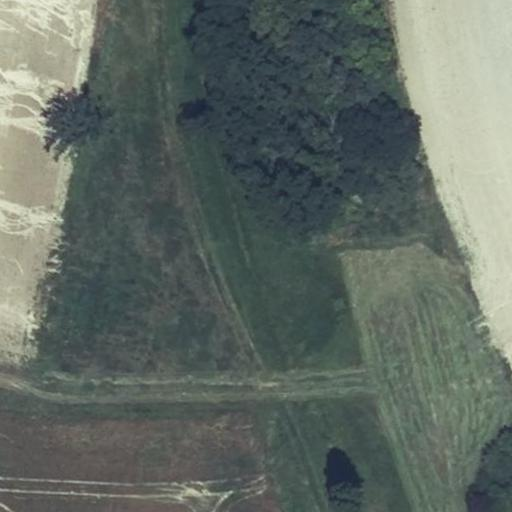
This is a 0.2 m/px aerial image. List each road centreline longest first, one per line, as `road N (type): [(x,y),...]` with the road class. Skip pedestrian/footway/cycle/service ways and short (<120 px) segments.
road 1 (track): [(0,382),(511,388)]
road 2 (track): [(385,386),(427,511)]
